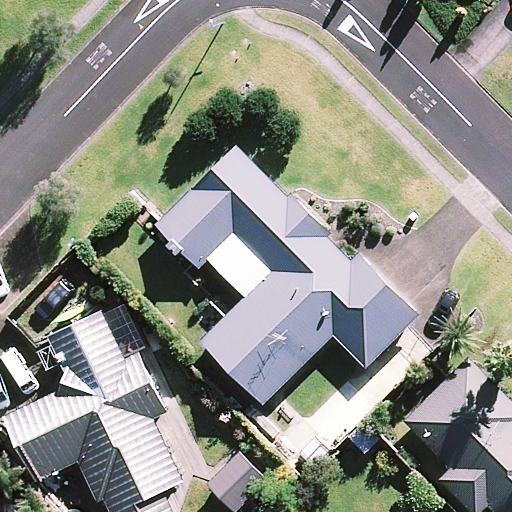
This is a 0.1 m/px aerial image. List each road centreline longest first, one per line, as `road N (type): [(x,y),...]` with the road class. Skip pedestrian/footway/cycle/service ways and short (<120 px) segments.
road 1 (residential): [(0,180),(179,0)]
road 2 (residential): [(344,0),(511,164)]
